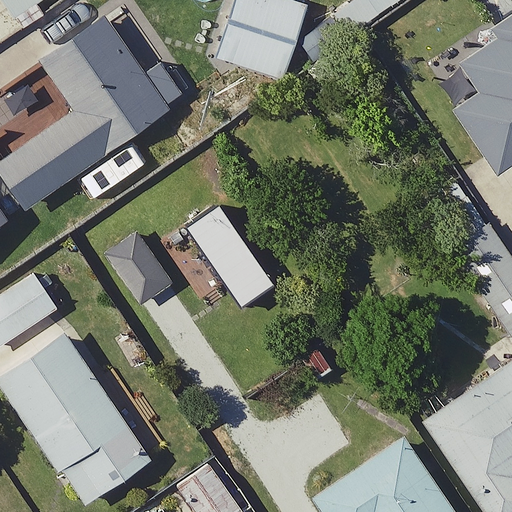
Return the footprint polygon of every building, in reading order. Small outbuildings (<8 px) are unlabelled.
[(51,0),(5,0),(22,21),(51,0)] [(316,5),(302,0),(246,0),(225,62),(288,84),(316,5)] [(407,0),(358,0),(339,14),(357,38),(407,0)] [(149,76),(112,22),(49,65),(81,112),(2,167),(38,219),(195,111),(164,66),(149,76)] [(511,22),(503,28),(511,41),(468,68),(486,97),(461,113),(500,175),(511,166),(511,22)] [(511,246),(494,220),(452,248),(511,339),(511,338),(511,246)] [(0,349),(58,316),(37,279),(0,300),(0,349)] [(158,463),(71,339),(5,386),(92,510),(158,463)] [(511,511),(511,370),(430,425),(488,511),(511,511)] [(289,450),(247,399),(217,423),(259,475),(289,450)] [(457,511),(408,440),(319,501),(326,511),(457,511)] [(251,511),(212,462),(182,487),(201,511),(251,511)]
